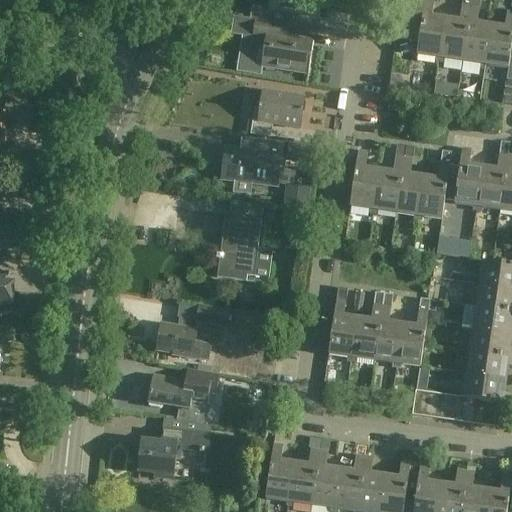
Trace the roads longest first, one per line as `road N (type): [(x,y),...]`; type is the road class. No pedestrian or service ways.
road 1 (residential): [(374,0),(354,29),(289,399),(300,421),(511,446)]
road 2 (secondary): [(61,511),(94,240),(145,62)]
road 3 (tertiary): [(0,43),(69,34),(145,62)]
